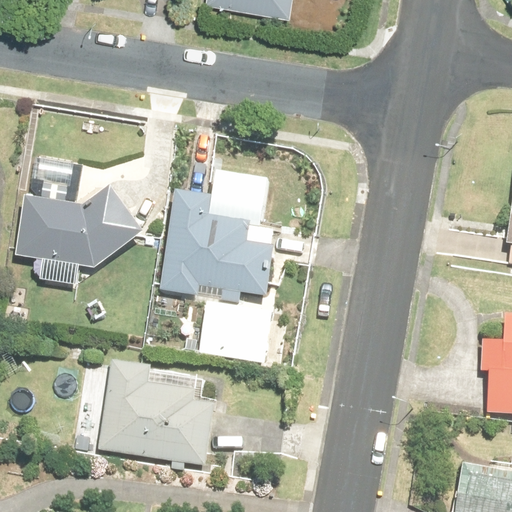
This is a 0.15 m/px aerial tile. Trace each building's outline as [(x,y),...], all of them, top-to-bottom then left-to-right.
[(260,29),(265,0),(179,0),(177,16),(260,29)] [(511,186),(486,182),(482,181),(482,184),(471,253),(470,260),(469,264),(468,271),(473,272),(470,288),(470,291),(501,296),(500,298),(511,299),(511,186)] [(54,291),(103,256),(69,210),(66,212),(43,229),(34,227),(0,221),(0,294),(7,296),(12,297),(14,284),(54,291)] [(185,222),(155,217),(147,216),(131,312),(152,316),(210,326),(212,314),(239,318),(240,312),(242,300),(246,273),(219,268),(222,248),(223,247),(218,246),(181,240),(185,222)] [(511,312),(498,312),(496,337),(464,336),(463,361),(442,360),(440,390),(447,391),(445,424),(445,432),(453,432),(490,434),(491,401),(492,394),(510,395),(510,393),(511,393),(511,312)] [(187,480),(188,466),(193,419),(172,417),(173,402),(151,397),(117,397),(119,379),(75,375),(66,473),(149,481),(148,489),(161,491),(162,482),(186,485),(187,480)] [(511,511),(511,475),(488,471),(470,467),(467,467),(457,511),(511,511)]
